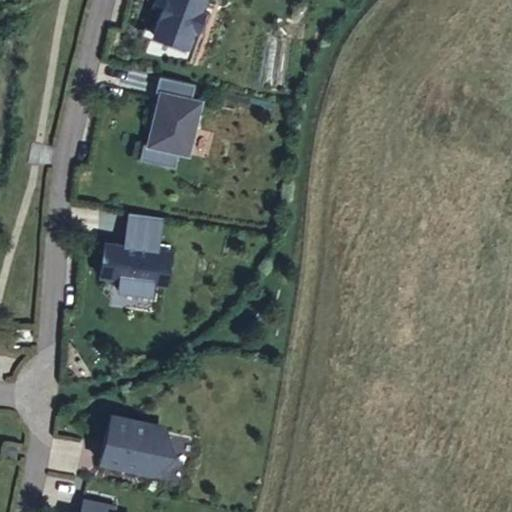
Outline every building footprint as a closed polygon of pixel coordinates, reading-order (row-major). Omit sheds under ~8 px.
[(169,0),(156,33),(190,46),(197,28),(206,31),(213,13),(204,9),(207,0),(169,0)] [(198,84),(162,75),(158,91),(163,92),(150,143),(146,142),(142,158),(178,166),(181,152),(191,154),(204,101),(194,99),(198,84)] [(164,217),(132,212),(127,244),(107,241),(102,275),(121,279),(120,289),(152,294),(154,284),(169,286),(174,251),(159,249),(164,217)] [(142,421),(131,468),(178,478),(191,475),(199,465),(202,453),(198,440),(189,432),(142,421)] [(116,511),(118,507),(86,500),(83,511),(116,511)]
